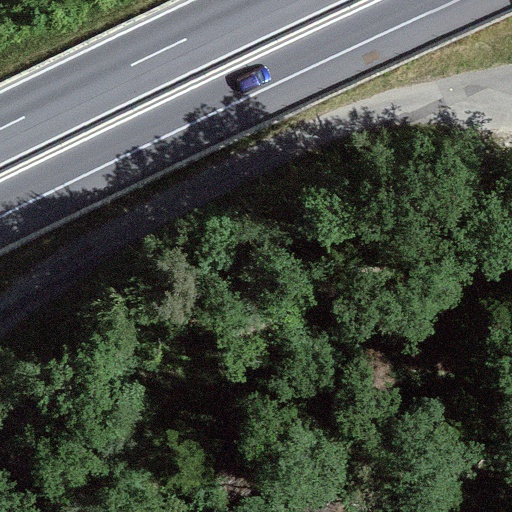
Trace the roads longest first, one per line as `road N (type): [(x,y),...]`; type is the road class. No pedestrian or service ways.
road 1 (track): [(506,79),(467,233),(417,280),(303,308),(202,357),(156,415),(136,511)]
road 2 (track): [(0,322),(168,210),(266,158),(356,118),(511,78)]
road 3 (trunk): [(0,199),(419,0)]
road 4 (trunk): [(270,0),(0,129)]
